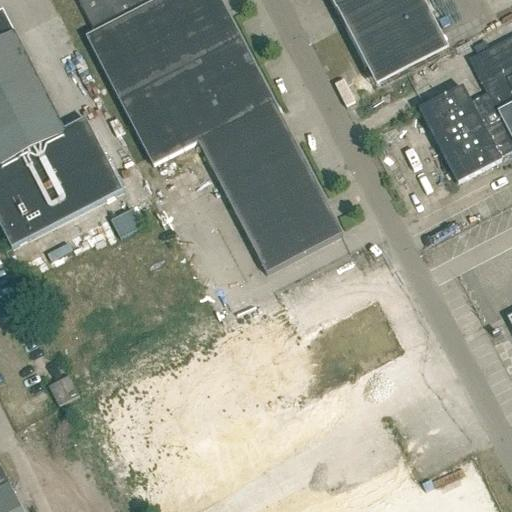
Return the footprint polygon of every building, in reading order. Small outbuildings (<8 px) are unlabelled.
[(166,0),(164,1),(163,0),(77,0),(97,37),(88,42),(155,170),(199,147),(267,278),(343,239),(219,0),(166,0)] [(329,0),(338,15),(366,0),(329,0)] [(65,135),(15,39),(3,16),(0,17),(0,228),(13,254),(125,196),(88,123),(65,135)] [(511,40),(470,62),(488,98),(467,109),(460,96),(425,113),(462,184),(498,166),(496,163),(511,154),(511,40)] [(190,167),(172,175),(182,201),(201,193),(190,167)] [(107,216),(115,233),(135,223),(126,206),(107,216)] [(294,335),(281,307),(93,393),(139,492),(198,464),(188,441),(262,407),(265,413),(399,351),(374,298),(294,335)] [(70,380),(50,391),(60,410),(80,400),(70,380)] [(78,444),(98,433),(94,426),(74,436),(78,444)] [(0,511),(22,511),(3,475),(0,468),(0,511)]
